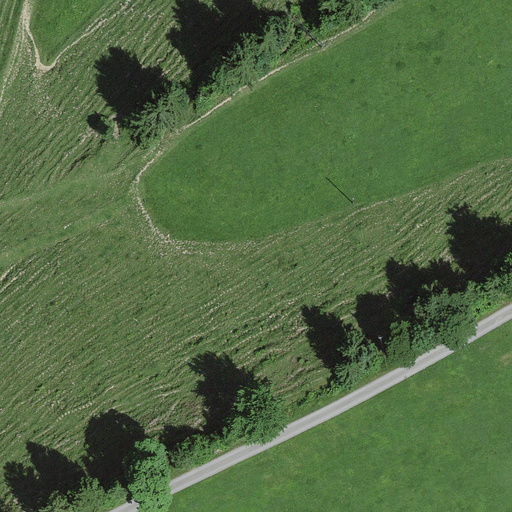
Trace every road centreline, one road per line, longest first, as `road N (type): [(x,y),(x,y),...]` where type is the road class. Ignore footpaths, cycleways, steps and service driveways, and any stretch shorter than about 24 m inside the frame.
road 1 (track): [(397,0),(172,141),(98,218),(0,262)]
road 2 (unclassified): [(511,308),(394,377),(125,511)]
